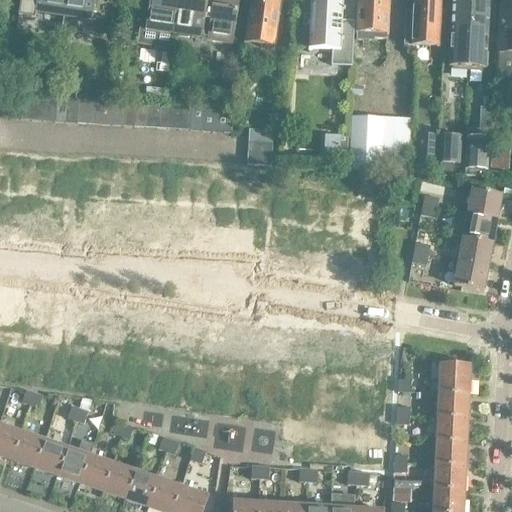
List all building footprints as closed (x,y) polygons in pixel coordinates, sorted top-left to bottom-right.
[(63,19),(65,0),(17,0),(14,22),(33,24),(34,15),(63,19)] [(65,0),(63,19),(62,27),(64,27),(76,21),(91,24),(94,0),(65,0)] [(171,45),(173,31),(178,0),(149,0),(145,27),(140,26),(138,40),(171,45)] [(178,0),(173,31),(190,34),(190,39),(232,46),(238,0),(178,0)] [(274,47),(280,0),(250,0),(245,43),(274,47)] [(303,16),(303,27),(309,28),(308,51),(332,52),(331,71),(351,72),(354,23),(342,22),(342,0),(310,0),(310,17),(303,16)] [(363,0),(359,0),(355,78),(380,80),(386,71),(388,63),(388,55),(384,48),(385,40),(389,2),(363,0)] [(405,12),(403,46),(433,48),(438,37),(439,0),(413,0),(413,19),(406,18),(406,12),(405,12)] [(450,68),(467,69),(469,0),(452,0),(450,39),(450,68)] [(469,0),(467,69),(484,69),(487,0),(469,0)] [(496,35),(494,85),(511,85),(511,0),(501,0),(500,35),(496,35)] [(146,88),(144,99),(164,102),(165,90),(146,88)] [(0,120),(10,121),(12,97),(0,96),(0,120)] [(21,122),(23,98),(12,97),(10,121),(21,122)] [(32,122),(33,98),(23,98),(21,122),(32,122)] [(43,123),(45,99),(33,98),(32,122),(43,123)] [(43,123),(54,124),(56,100),(45,99),(43,123)] [(65,124),(67,100),(56,100),(54,124),(65,124)] [(76,125),(78,101),(67,100),(65,124),(76,125)] [(93,126),(95,102),(78,101),(76,125),(93,126)] [(108,127),(109,103),(95,102),(93,126),(108,127)] [(125,104),(109,103),(108,127),(123,128),(125,104)] [(134,129),(136,105),(125,104),(123,128),(134,129)] [(146,130),(147,106),(136,105),(134,129),(146,130)] [(156,130),(158,106),(147,106),(146,130),(156,130)] [(167,131),(169,107),(158,106),(156,130),(167,131)] [(180,108),(169,107),(167,131),(179,132),(180,108)] [(190,132),(192,108),(180,108),(179,132),(190,132)] [(200,133),(202,109),(192,108),(190,132),(200,133)] [(200,133),(215,134),(216,110),(202,109),(200,133)] [(231,111),(216,110),(215,134),(229,135),(231,111)] [(490,132),(491,114),(483,114),(482,132),(490,132)] [(401,154),(403,155),(404,119),(350,117),(348,170),(380,171),(381,167),(400,167),(401,154)] [(247,144),(270,146),(271,134),(247,132),(247,144)] [(464,135),(463,170),(487,171),(488,135),(464,135)] [(348,138),(324,137),(323,156),(347,157),(348,138)] [(438,139),(418,138),(416,166),(436,167),(438,139)] [(439,164),(439,172),(453,173),(453,164),(459,165),(460,139),(440,138),(439,164)] [(270,146),(247,144),(246,155),(270,156),(270,146)] [(510,169),(510,152),(491,151),(491,168),(510,169)] [(269,169),(270,156),(246,155),(245,167),(269,169)] [(23,157),(22,167),(32,168),(33,158),(23,157)] [(33,158),(32,168),(42,169),(43,159),(33,158)] [(66,159),(65,169),(75,170),(76,160),(66,159)] [(76,160),(75,170),(85,171),(86,161),(76,160)] [(109,162),(108,172),(118,173),(119,163),(109,162)] [(119,163),(118,173),(128,174),(129,164),(119,163)] [(152,165),(151,175),(161,176),(162,166),(152,165)] [(162,166),(161,176),(171,177),(172,167),(162,166)] [(285,180),(283,190),(293,191),(295,182),(285,180)] [(295,182),(293,191),(303,193),(305,183),(295,182)] [(328,183),(327,193),(336,195),(338,185),(328,183)] [(338,185),(336,195),(346,196),(348,186),(338,185)] [(372,186),(370,196),(380,198),(382,188),(372,186)] [(382,188),(380,198),(390,199),(391,190),(382,188)] [(8,189),(3,232),(26,234),(30,191),(8,189)] [(30,191),(26,234),(47,236),(51,193),(30,191)] [(467,215),(496,221),(501,196),(472,191),(467,215)] [(51,193),(47,236),(69,238),(73,195),(51,193)] [(73,195),(69,238),(91,240),(95,197),(73,195)] [(95,197),(91,240),(113,242),(117,199),(95,197)] [(424,198),(422,207),(437,210),(439,200),(424,198)] [(117,199),(113,242),(135,244),(139,201),(117,199)] [(139,201),(135,244),(156,246),(160,203),(139,201)] [(160,203),(156,246),(179,249),(183,206),(160,203)] [(437,210),(422,207),(420,217),(435,220),(437,210)] [(496,221),(467,215),(463,239),(492,244),(496,221)] [(266,217),(258,259),(281,263),(288,220),(266,217)] [(288,220),(281,263),(302,267),(309,224),(288,220)] [(309,224),(302,267),(323,270),(331,228),(309,224)] [(331,228),(323,270),(344,274),(352,232),(331,228)] [(352,232),(344,274),(366,278),(373,235),(352,232)] [(373,235),(366,278),(388,282),(395,239),(373,235)] [(492,244),(463,239),(458,262),(487,268),(492,244)] [(415,244),(413,254),(429,257),(430,247),(415,244)] [(429,257),(413,254),(411,264),(427,267),(429,257)] [(483,292),(487,268),(458,262),(454,287),(483,292)] [(0,293),(0,337),(4,338),(10,295),(0,293)] [(10,295),(4,338),(25,341),(32,299),(10,295)] [(32,299),(25,341),(46,345),(53,302),(32,299)] [(53,302),(46,345),(68,348),(74,305),(53,302)] [(74,305),(68,348),(89,351),(96,309),(74,305)] [(96,309),(89,351),(111,355),(117,312),(96,309)] [(117,312),(111,355),(132,358),(138,315),(117,312)] [(138,315),(132,358),(153,361),(160,319),(138,315)] [(160,319),(153,361),(175,365),(181,322),(160,319)] [(181,322),(175,365),(197,368),(203,325),(181,322)] [(273,337),(271,380),(294,381),(295,338),(273,337)] [(295,338),(294,381),(315,382),(317,339),(295,338)] [(317,339),(315,382),(337,383),(339,340),(317,339)] [(339,340),(337,383),(359,384),(361,341),(339,340)] [(438,390),(468,392),(469,366),(439,365),(438,390)] [(0,372),(0,382),(7,383),(8,374),(0,372)] [(31,377),(30,387),(40,388),(41,378),(31,377)] [(41,378),(40,388),(50,390),(51,380),(41,378)] [(397,381),(396,394),(410,394),(411,382),(397,381)] [(74,383),(73,393),(82,395),(84,385),(74,383)] [(84,385),(82,395),(92,396),(94,386),(84,385)] [(117,389),(115,399),(125,401),(127,391),(117,389)] [(468,392),(438,390),(437,415),(466,416),(468,392)] [(127,391),(125,401),(135,402),(137,392),(127,391)] [(21,405),(30,408),(34,395),(26,392),(21,405)] [(34,395),(30,408),(38,411),(43,398),(34,395)] [(159,396),(158,406),(168,407),(169,397),(159,396)] [(169,397),(168,407),(178,409),(179,399),(169,397)] [(260,403),(245,403),(245,415),(261,414),(260,403)] [(75,422),(79,409),(71,406),(66,419),(75,422)] [(88,412),(79,409),(75,422),(83,425),(88,412)] [(396,409),(396,418),(409,418),(409,409),(396,409)] [(282,412),(282,422),(292,422),(292,412),(282,412)] [(292,412),(292,422),(302,423),(302,413),(292,412)] [(325,414),(325,424),(335,424),(335,414),(325,414)] [(335,414),(335,424),(345,424),(345,414),(335,414)] [(466,416),(437,415),(436,440),(465,441),(466,416)] [(408,427),(409,418),(396,418),(395,426),(408,427)] [(121,439),(126,426),(117,423),(113,436),(121,439)] [(0,458),(13,463),(23,435),(0,426),(0,458)] [(134,429),(126,426),(121,439),(130,442),(134,429)] [(36,471),(46,443),(23,435),(13,463),(36,471)] [(166,454),(171,441),(162,438),(158,451),(166,454)] [(294,439),(293,464),(392,468),(393,443),(294,439)] [(464,466),(465,441),(436,440),(434,464),(464,466)] [(179,444),(171,441),(166,454),(175,457),(179,444)] [(69,451),(46,443),(36,471),(59,479),(69,451)] [(206,453),(194,448),(189,462),(201,466),(206,453)] [(393,457),(393,462),(407,463),(407,449),(394,448),(394,457),(393,457)] [(92,459),(69,451),(59,479),(82,487),(92,459)] [(115,467),(92,459),(82,487),(105,495),(115,467)] [(407,463),(393,462),(393,474),(406,475),(407,463)] [(433,489),(463,490),(464,466),(434,464),(433,489)] [(105,495),(128,503),(138,475),(115,467),(105,495)] [(250,481),(259,481),(260,467),(251,467),(250,481)] [(260,467),(259,481),(268,482),(269,468),(260,467)] [(298,484),(307,484),(308,470),(299,470),(298,484)] [(308,470),(307,484),(316,485),(317,471),(308,470)] [(347,487),(357,487),(358,474),(347,473),(347,487)] [(358,474),(357,487),(368,488),(369,483),(369,475),(358,474)] [(151,511),(161,483),(138,475),(128,503),(151,511)] [(176,511),(184,491),(161,483),(151,511),(153,511),(176,511)] [(392,489),(390,511),(404,511),(405,506),(406,490),(392,489)] [(461,511),(463,490),(433,489),(432,511),(461,511)] [(184,491),(176,511),(203,511),(208,499),(184,491)] [(258,511),(259,505),(226,503),(225,511),(258,511)]
